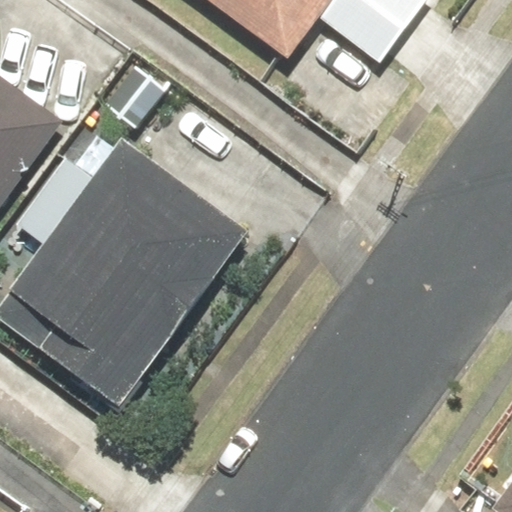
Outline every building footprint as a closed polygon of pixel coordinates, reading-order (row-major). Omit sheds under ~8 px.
[(192,0),(287,70),(318,29),(380,75),(435,2),(432,0),(192,0)] [(137,139),(172,90),(136,65),(102,114),(137,139)] [(0,223),(70,123),(0,74),(0,223)] [(61,354),(47,373),(117,422),(242,244),(116,156),(97,184),(63,160),(13,231),(49,256),(7,315),(61,354)] [(511,511),(511,485),(493,511),(511,511)]
